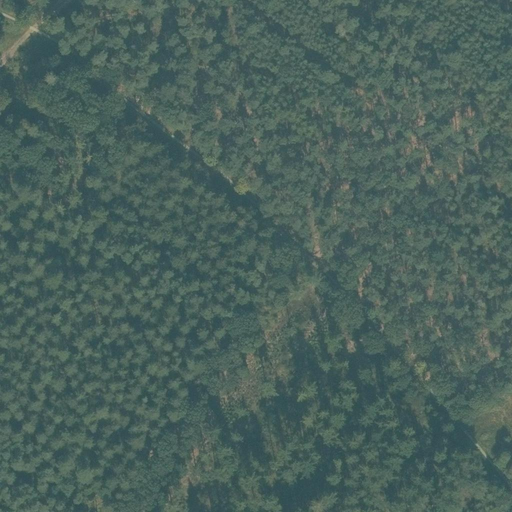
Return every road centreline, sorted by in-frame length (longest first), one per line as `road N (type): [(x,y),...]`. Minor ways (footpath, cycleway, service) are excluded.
road 1 (track): [(331,279),(511,147)]
road 2 (track): [(231,0),(259,139)]
road 3 (track): [(223,340),(153,454)]
road 4 (track): [(223,340),(254,289),(260,225)]
